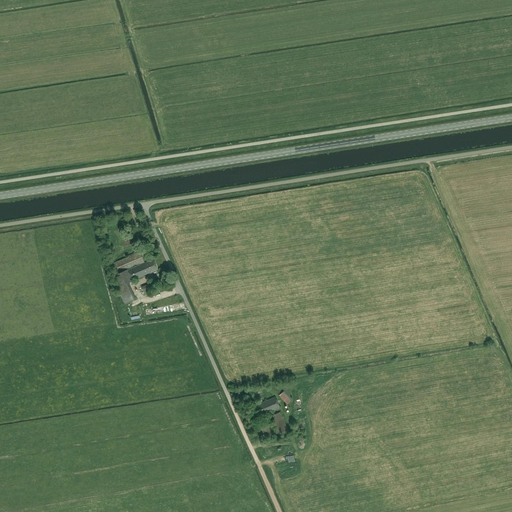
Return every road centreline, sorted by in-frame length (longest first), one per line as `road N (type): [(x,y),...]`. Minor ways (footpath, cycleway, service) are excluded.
road 1 (primary): [(511,117),(0,195)]
road 2 (unclassified): [(144,203),(511,147)]
road 3 (unclassified): [(257,463),(144,203)]
road 4 (unclassified): [(0,225),(144,203)]
